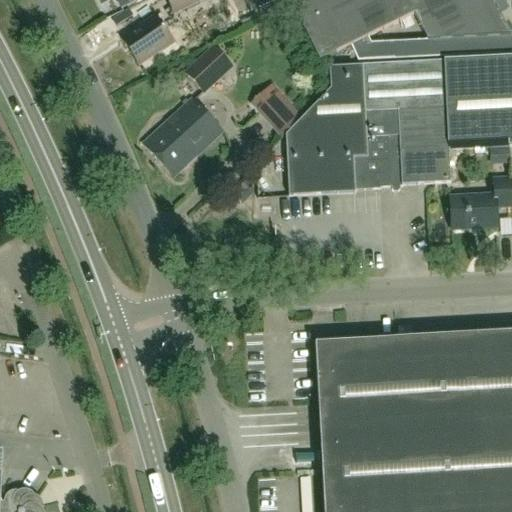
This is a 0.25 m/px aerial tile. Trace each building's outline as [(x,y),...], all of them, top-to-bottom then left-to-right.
[(98,0),(102,6),(112,0),(116,0),(121,10),(140,0),(98,0)] [(166,0),(174,16),(206,0),(166,0)] [(268,0),(261,0),(254,4),(261,18),(274,12),(268,0)] [(406,0),(288,0),(320,62),(351,47),(368,39),(414,16),(406,0)] [(406,0),(414,16),(427,42),(511,38),(500,15),(493,0),(406,0)] [(154,18),(121,41),(139,67),(173,44),(154,18)] [(368,39),(351,47),(358,63),(453,58),(511,56),(511,38),(427,42),(425,42),(371,45),(368,39)] [(213,49),(185,75),(204,95),(232,69),(213,49)] [(511,59),(444,63),(362,68),(329,70),(330,91),(286,136),(289,197),(356,194),(355,192),(380,191),(380,190),(391,189),(392,191),(394,194),(398,194),(399,192),(399,189),(401,189),(401,187),(451,184),(450,167),(449,152),(509,149),(511,148),(511,59)] [(173,180),(223,134),(192,101),(142,147),(173,180)] [(494,198),(450,200),(452,233),(497,231),(496,209),(511,209),(511,182),(493,182),(494,198)] [(242,205),(253,194),(241,183),(230,195),(242,205)] [(511,511),(511,335),(315,346),(324,511),(511,511)] [(260,427),(311,425),(311,415),(260,416),(260,427)] [(5,499),(0,508),(3,452),(0,452),(0,511),(43,511),(43,508),(42,504),(38,499),(35,498),(32,494),(27,492),(24,492),(19,493),(15,492),(11,493),(8,495),(5,499)]
